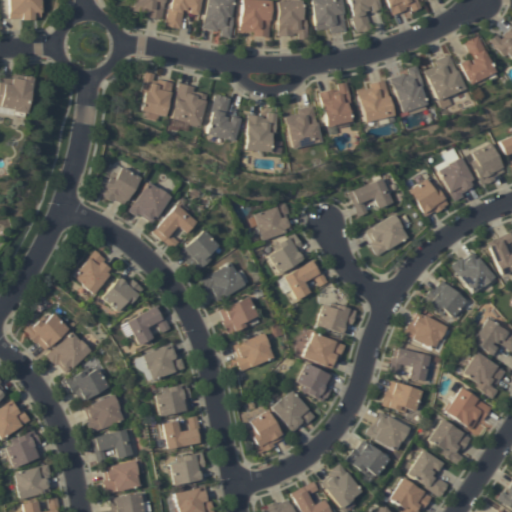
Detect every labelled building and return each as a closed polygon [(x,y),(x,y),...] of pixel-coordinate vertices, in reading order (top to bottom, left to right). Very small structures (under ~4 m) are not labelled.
[(39,0),(40,17),(32,18),(32,19),(20,20),(20,18),(8,19),(6,0),(39,0)] [(163,0),(161,19),(145,17),(146,12),(143,12),(142,13),(132,11),(133,4),(132,4),(132,0),(163,0)] [(198,0),(196,15),(187,13),(187,12),(182,11),(178,28),(175,28),(175,29),(166,27),(166,26),(163,25),(167,8),(168,8),(169,0),(198,0)] [(230,0),(228,15),(232,16),(229,38),(219,36),(220,29),(216,29),(215,31),(200,28),(204,0),(230,0)] [(269,0),(267,37),(252,36),(252,31),(238,31),(238,25),(239,2),(240,2),(240,0),(269,0)] [(299,0),(300,18),(305,17),(306,39),(296,39),(296,33),(291,33),(291,36),(277,36),(275,1),(299,0)] [(339,0),(344,30),(328,33),(328,28),(314,30),(309,0),(339,0)] [(375,0),(378,9),(377,9),(378,11),(370,13),(369,10),(364,12),(369,29),(360,32),(360,31),(354,33),(349,15),(351,15),(346,0),(375,0)] [(415,0),(419,8),(410,11),(408,6),(404,8),(405,9),(391,15),(384,0),(415,0)] [(511,62),(505,54),(502,57),(487,41),(494,35),(499,39),(502,36),(500,35),(511,24),(511,62)] [(456,63),(465,59),(465,60),(469,58),(462,42),(465,41),(464,40),(472,36),(473,37),(475,35),(483,52),(492,72),(467,85),(456,63)] [(422,71),(434,65),(432,61),(447,54),(462,88),(445,96),(449,104),(439,109),(435,100),(435,101),(422,71)] [(388,79),(403,74),(404,76),(407,75),(405,69),(414,65),(422,87),(418,88),(424,104),(399,113),(388,79)] [(143,72),(152,74),(151,80),(155,81),(155,79),(170,83),(169,87),(168,87),(161,116),(137,110),(141,93),(138,93),(143,72)] [(31,77),(24,113),(23,113),(22,117),(11,115),(12,111),(11,111),(11,110),(0,107),(0,77),(11,79),(12,74),(31,77)] [(355,91),(369,88),(368,83),(382,80),(391,115),(372,120),(373,121),(365,123),(364,122),(363,122),(355,91)] [(319,102),(317,93),(332,89),(332,91),(337,90),(335,84),(344,82),(349,103),(345,104),(349,121),(325,126),(319,102)] [(177,83),(192,87),(191,92),(194,93),(195,92),(205,94),(197,126),(195,126),(195,127),(186,124),(168,119),(177,83)] [(224,115),(229,117),(229,114),(237,116),(231,140),(204,134),(209,112),(213,94),(215,95),(215,94),(227,97),(226,98),(228,99),(224,115)] [(284,123),(283,117),(296,114),(295,109),(311,106),(319,142),(300,146),(301,148),(292,149),(292,148),(290,149),(284,123)] [(245,124),(245,125),(246,115),(261,116),(261,118),(265,119),(266,112),(275,113),(273,135),(269,134),(268,151),(243,149),(245,124)] [(511,134),(511,174),(511,175),(507,166),(511,163),(511,151),(503,156),(496,141),(511,134)] [(502,172),(492,177),(493,179),(483,184),(483,183),(480,185),(469,162),(473,160),(469,152),(488,143),(502,172)] [(445,165),(445,164),(458,157),(474,185),(459,193),(461,196),(452,201),(435,170),(445,165)] [(122,205),(112,199),(110,202),(101,196),(102,195),(97,193),(102,184),(103,185),(111,171),(116,174),(120,167),(138,178),(122,205)] [(379,178),(390,202),(375,208),(371,197),(361,202),(365,213),(357,216),(351,202),(346,192),(379,178)] [(423,179),(428,186),(432,183),(446,204),(442,207),(434,213),(432,211),(423,217),(405,190),(423,179)] [(146,182),(155,189),(156,188),(168,196),(154,216),(155,217),(150,223),(136,214),(134,217),(126,211),(132,202),(146,182)] [(284,203),(287,213),(284,214),(289,230),(258,240),(254,226),(255,226),(251,215),(284,203)] [(174,204),(193,222),(183,233),(174,225),(167,234),(176,242),(170,249),(161,241),(161,242),(150,232),(153,229),(152,229),(174,204)] [(399,227),(398,227),(404,237),(374,256),(369,247),(367,243),(370,242),(363,231),(391,214),(399,227)] [(202,230),(215,245),(209,251),(213,254),(201,265),(201,266),(194,272),(191,268),(190,269),(184,262),(186,260),(178,251),(202,230)] [(485,243),(508,232),(511,241),(502,245),(506,255),(511,252),(511,270),(500,276),(485,243)] [(292,233),(300,246),(298,247),(304,257),(276,274),(265,256),(272,251),(270,247),(292,233)] [(92,250),(100,256),(100,257),(103,259),(101,261),(111,269),(91,295),(79,285),(80,284),(70,277),(92,250)] [(448,266),(456,260),(457,260),(460,257),(463,261),(468,256),(469,257),(470,256),(473,259),(476,257),(492,277),(481,287),(480,286),(471,293),(448,266)] [(313,259),(320,272),(319,272),(325,282),(317,287),(311,276),(301,282),(307,292),(294,299),(281,277),(313,259)] [(228,262),(234,272),(242,285),(214,302),(208,291),(205,292),(203,289),(202,289),(197,281),(228,262)] [(119,274),(128,281),(130,279),(141,289),(124,308),(120,305),(115,312),(99,298),(119,274)] [(451,317),(444,312),(440,316),(421,300),(424,297),(423,296),(430,288),(432,290),(440,280),(464,301),(451,317)] [(246,296),(255,315),(248,319),(250,324),(227,334),(226,330),(224,331),(220,322),(223,320),(218,310),(246,296)] [(313,325),(320,305),(328,308),(330,303),(354,310),(349,324),(347,323),(343,335),(313,325)] [(124,322),(156,304),(161,314),(160,314),(168,328),(160,332),(154,322),(145,328),(150,338),(137,345),(124,322)] [(444,327),(437,340),(436,340),(431,350),(400,334),(405,325),(406,326),(408,321),(410,322),(415,312),(444,327)] [(43,350),(35,342),(33,344),(26,336),(27,335),(22,330),(28,324),(30,326),(42,315),(46,319),(52,313),(66,329),(43,350)] [(485,318),(503,330),(504,330),(511,335),(511,351),(511,353),(496,343),(493,347),(495,348),(490,355),(470,342),(485,318)] [(65,372),(56,363),(54,365),(51,362),(50,363),(44,356),(70,332),(78,341),(79,340),(89,350),(65,372)] [(300,357),(306,343),(311,332),(342,345),(337,358),(335,357),(330,369),(300,357)] [(239,371),(236,364),(234,358),(236,357),(231,345),(261,333),(267,346),(266,347),(271,358),(239,371)] [(170,344),(176,359),(179,358),(183,368),(150,380),(150,379),(145,381),(142,373),(136,368),(134,366),(133,363),(133,358),(140,356),(140,355),(170,344)] [(427,356),(421,382),(406,378),(409,367),(399,364),(396,375),(386,373),(392,347),(427,356)] [(503,372),(494,385),(492,383),(490,386),(496,390),(490,398),(472,386),(474,383),(459,373),(474,352),(503,372)] [(331,378),(326,388),(329,389),(324,398),(323,398),(321,402),(299,390),(301,386),(293,382),(303,363),(331,378)] [(79,402),(73,392),(71,393),(64,381),(86,368),(88,372),(96,368),(106,386),(79,402)] [(420,391),(413,411),(405,409),(403,413),(380,405),(381,401),(380,401),(383,391),(386,392),(389,381),(420,391)] [(158,416),(153,395),(162,393),(161,389),(184,383),(185,388),(186,387),(189,398),(186,398),(188,409),(158,416)] [(489,407),(480,420),(476,418),(469,429),(442,412),(444,410),(442,409),(447,402),(448,403),(458,387),(489,407)] [(312,417),(305,423),(302,421),(290,432),(268,407),(280,397),(280,398),(289,390),(312,417)] [(89,433),(85,424),(88,423),(82,407),(112,394),(118,409),(117,409),(121,420),(89,433)] [(0,438),(0,407),(11,400),(18,410),(20,408),(28,420),(0,438)] [(281,438),(271,444),(272,446),(263,451),(257,454),(252,447),(255,445),(246,431),(251,428),(247,421),(265,411),(281,438)] [(407,428),(399,441),(393,451),(362,434),(368,425),(370,426),(378,412),(407,428)] [(160,424),(175,420),(177,432),(188,429),(185,418),(195,416),(201,441),(165,449),(160,424)] [(468,438),(460,451),(458,450),(456,454),(461,457),(456,465),(438,453),(440,449),(425,439),(439,419),(468,438)] [(123,429),(130,454),(116,458),(112,447),(102,450),(105,461),(96,463),(92,448),(89,438),(123,429)] [(11,467),(3,448),(11,445),(9,440),(32,430),(34,434),(35,434),(38,443),(36,444),(40,455),(11,467)] [(387,459),(374,477),(367,471),(364,475),(343,460),(352,448),(354,450),(361,440),(387,459)] [(420,450),(441,464),(436,472),(434,471),(432,474),(446,484),(437,497),(422,487),(423,486),(404,473),(420,450)] [(172,485),(167,464),(176,462),(175,458),(200,452),(203,467),(201,467),(203,478),(172,485)] [(133,460),(136,475),(135,475),(138,486),(104,494),(101,480),(104,479),(102,467),(133,460)] [(319,483),(329,475),(327,473),(330,470),(330,469),(337,463),(359,491),(350,498),(351,499),(339,508),(319,483)] [(46,464),(48,474),(47,474),(48,478),(45,479),(49,491),(17,499),(13,485),(15,485),(12,473),(46,464)] [(400,478),(429,497),(421,510),(419,509),(417,511),(399,511),(401,508),(386,498),(400,478)] [(511,510),(494,499),(500,491),(505,495),(507,491),(506,490),(511,480),(511,510)] [(297,511),(288,494),(311,481),(316,490),(306,495),(311,505),(321,499),(328,511),(297,511)] [(203,486),(206,499),(208,498),(209,503),(210,502),(212,511),(176,511),(176,507),(175,508),(172,493),(203,486)] [(138,492),(141,511),(106,511),(106,510),(109,510),(107,498),(138,492)] [(21,511),(20,504),(35,501),(37,511),(48,510),(46,499),(55,497),(57,511),(21,511)] [(290,511),(261,511),(260,509),(265,507),(264,506),(274,501),(275,504),(285,499),(290,511)] [(41,500),(40,511),(51,511),(52,500),(41,500)]
